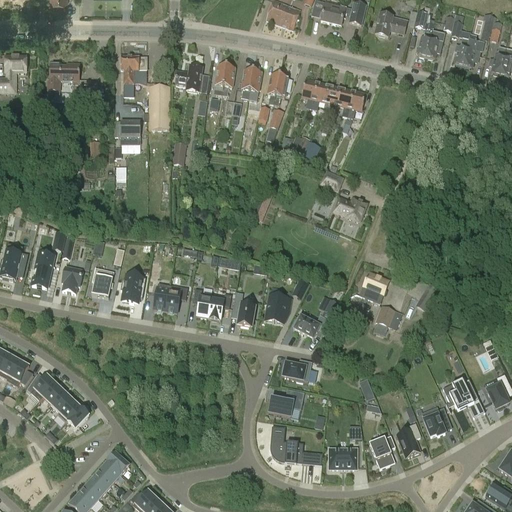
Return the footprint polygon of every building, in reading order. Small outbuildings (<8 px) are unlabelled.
[(311,9),(313,0),(305,0),(303,6),(311,9)] [(273,3),(266,23),(293,33),(301,13),(273,3)] [(346,10),(325,5),(321,24),(341,29),(344,16),(351,18),(349,25),(361,27),(365,8),(354,5),(352,12),(346,11),(346,10)] [(418,58),(418,60),(425,61),(432,34),(431,34),(433,24),(429,23),(430,18),(417,15),(414,31),(424,33),(422,41),(421,41),(417,58),(418,58)] [(396,36),(403,38),(407,23),(379,16),(374,37),(388,40),(390,33),(397,34),(396,36)] [(451,35),(453,25),(454,22),(455,17),(450,16),(449,21),(446,20),(443,33),(451,35)] [(486,18),(485,23),(482,32),(490,34),(494,20),(486,18)] [(462,27),(453,25),(451,35),(450,39),(459,41),(462,27)] [(495,26),(493,25),(489,44),(497,46),(500,34),(501,27),(495,26)] [(444,37),(432,34),(425,61),(432,63),(433,62),(434,62),(436,56),(440,57),(442,46),(444,37)] [(455,67),(455,69),(462,70),(469,42),(470,37),(463,35),(461,42),(459,51),(458,51),(454,67),(455,67)] [(477,44),(469,42),(462,70),(469,72),(470,71),(471,71),(473,65),(477,66),(480,54),(475,53),(477,44)] [(493,76),(493,78),(499,79),(505,54),(498,52),(497,58),(495,57),(494,63),(490,62),(488,69),(492,70),(491,76),(493,76)] [(511,67),(511,68),(511,65),(511,61),(511,62),(511,56),(511,55),(505,54),(499,79),(506,81),(507,80),(508,80),(510,74),(511,74),(511,67)] [(6,74),(6,79),(6,83),(0,83),(0,96),(15,96),(15,89),(15,75),(26,75),(26,59),(5,59),(5,74),(6,74)] [(123,73),(123,99),(134,100),(134,88),(146,88),(147,88),(147,86),(146,61),(120,60),(120,73),(123,73)] [(72,84),(71,101),(97,102),(97,85),(79,84),(79,67),(66,67),(66,69),(60,69),(60,67),(50,67),(49,84),(47,84),(47,94),(60,94),(60,84),(72,84)] [(220,69),(217,68),(213,98),(221,99),(226,68),(220,67),(220,69)] [(233,69),(226,68),(221,99),(226,100),(228,91),(232,91),(235,71),(233,71),(233,69)] [(186,94),(199,96),(204,96),(207,97),(209,79),(201,78),(202,72),(189,70),(188,75),(188,77),(178,75),(176,89),(187,90),(186,94)] [(245,94),(243,102),(248,103),(253,73),(247,72),(246,73),(244,73),(241,93),(245,94)] [(248,103),(247,109),(252,110),(254,96),(258,96),(262,76),(260,75),(260,74),(253,73),(248,103)] [(269,106),(273,107),(279,77),(274,76),(273,78),(271,77),(267,97),(271,98),(269,106)] [(286,79),(279,77),(273,107),(278,109),(280,100),(284,101),(288,81),(286,80),(286,79)] [(310,113),(311,112),(317,86),(305,83),(301,101),(309,103),(306,112),(307,112),(310,113)] [(162,90),(162,86),(147,86),(147,88),(146,88),(145,98),(144,99),(149,99),(149,112),(149,117),(145,117),(145,125),(149,125),(149,133),(169,134),(170,112),(169,90),(162,90)] [(325,106),(329,89),(317,86),(311,112),(310,113),(317,115),(317,112),(319,105),(325,106)] [(341,92),(329,89),(325,106),(331,108),(330,112),(329,117),(330,118),(328,123),(332,124),(335,119),(337,109),(341,92)] [(346,121),(353,94),(341,92),(337,109),(335,119),(336,119),(338,110),(343,111),(341,120),(337,130),(342,132),(346,121)] [(361,115),(365,97),(353,94),(346,121),(342,132),(341,134),(339,139),(344,141),(344,139),(346,140),(353,123),(355,113),(361,115)] [(219,104),(210,102),(209,112),(218,113),(219,104)] [(225,118),(232,119),(234,106),(227,104),(225,118)] [(206,106),(198,105),(197,118),(204,119),(206,106)] [(241,107),(234,106),(232,119),(239,120),(241,107)] [(269,112),(260,110),(258,123),(267,125),(269,112)] [(269,131),(266,144),(272,145),(284,115),(273,112),(269,131)] [(140,125),(124,125),(114,125),(114,141),(140,141),(140,125)] [(297,156),(301,158),(309,142),(302,139),(301,141),(296,139),(291,150),(297,153),(297,156)] [(102,145),(89,145),(90,159),(102,158),(102,145)] [(316,149),(308,145),(302,157),(310,161),(316,149)] [(175,146),(172,167),(183,169),(186,147),(175,146)] [(82,165),(75,164),(74,172),(81,173),(82,165)] [(126,171),(116,171),(116,188),(126,188),(126,171)] [(343,182),(337,179),(326,175),(321,188),(331,192),(337,195),(343,182)] [(65,182),(60,193),(70,197),(74,186),(65,182)] [(252,215),(264,220),(273,198),(261,193),(252,215)] [(359,226),(367,207),(352,201),(350,205),(339,201),(333,215),(344,219),(359,226)] [(56,246),(63,248),(65,238),(58,236),(56,246)] [(62,261),(69,263),(73,248),(66,246),(62,261)] [(117,252),(114,268),(120,269),(124,254),(117,252)] [(0,278),(0,280),(15,284),(18,270),(25,272),(28,258),(21,256),(20,258),(6,254),(4,263),(1,262),(0,265),(0,271),(2,272),(0,278)] [(33,281),(31,289),(47,292),(53,262),(38,258),(35,273),(38,273),(36,281),(33,281)] [(217,269),(228,271),(230,262),(219,260),(217,269)] [(152,266),(150,279),(156,280),(158,267),(152,266)] [(62,297),(75,300),(77,292),(79,292),(83,276),(65,272),(61,288),(63,289),(62,297)] [(94,286),(92,298),(108,302),(113,276),(95,272),(92,285),(94,286)] [(375,295),(383,298),(388,285),(381,282),(381,281),(369,276),(363,290),(363,291),(360,299),(371,304),(375,295)] [(125,283),(124,283),(122,282),(120,294),(122,294),(123,294),(122,302),(122,304),(134,306),(138,307),(139,301),(140,302),(142,302),(146,282),(143,281),(142,281),(137,280),(126,278),(125,283)] [(308,287),(300,282),(296,289),(305,293),(308,287)] [(158,287),(153,313),(165,315),(169,289),(158,287)] [(429,287),(426,293),(435,298),(438,293),(429,287)] [(169,289),(165,315),(177,317),(179,303),(186,304),(188,292),(169,289)] [(195,292),(192,307),(199,308),(197,320),(208,322),(213,298),(201,296),(202,294),(195,292)] [(252,331),(256,306),(242,303),(243,297),(235,296),(232,313),(239,314),(237,328),(252,331)] [(213,298),(208,322),(220,324),(222,312),(229,313),(231,299),(224,297),(224,300),(213,298)] [(269,298),(265,322),(283,326),(285,315),(289,316),(291,305),(287,304),(287,301),(269,298)] [(323,314),(332,318),(338,308),(329,303),(323,314)] [(429,309),(420,303),(417,309),(425,314),(429,309)] [(389,330),(395,314),(381,309),(375,325),(389,330)] [(320,341),(329,325),(320,320),(316,328),(300,319),(299,322),(297,321),(292,330),(294,331),(293,333),(313,343),(315,338),(320,341)] [(490,343),(483,346),(486,352),(493,349),(490,343)] [(0,373),(9,358),(0,353),(0,373)] [(9,358),(0,373),(0,379),(7,383),(18,364),(9,358)] [(282,380),(296,383),(296,385),(302,386),(303,384),(308,385),(312,365),(299,363),(298,369),(285,366),(285,367),(283,367),(282,374),(283,374),(282,380)] [(7,383),(6,384),(17,390),(29,369),(18,364),(7,383)] [(42,400),(55,387),(47,379),(30,396),(39,404),(43,401),(42,400)] [(455,394),(446,398),(450,407),(453,405),(454,408),(456,413),(457,415),(468,410),(474,407),(473,405),(478,403),(469,382),(463,385),(462,383),(451,388),(455,394)] [(367,383),(360,386),(362,391),(370,389),(367,383)] [(64,395),(55,387),(42,400),(43,401),(50,408),(64,395)] [(486,394),(495,413),(497,412),(498,414),(503,412),(502,410),(509,407),(500,387),(486,394)] [(268,416),(290,421),(292,412),(301,413),(304,396),(287,393),(285,401),(286,401),(285,405),(271,402),(268,416)] [(72,402),(64,395),(50,408),(58,416),(59,416),(72,402)] [(59,416),(58,416),(57,418),(66,426),(67,424),(80,410),(72,402),(59,416)] [(374,409),(372,415),(381,417),(378,410),(374,409)] [(80,410),(67,424),(76,432),(89,419),(80,410)] [(437,411),(428,415),(430,420),(423,423),(430,440),(436,438),(437,440),(445,436),(444,435),(451,432),(443,412),(438,414),(437,411)] [(406,461),(420,455),(415,442),(421,440),(415,426),(409,429),(410,432),(396,438),(406,461)] [(49,443),(53,439),(49,434),(45,439),(49,443)] [(58,443),(53,439),(49,443),(54,447),(58,443)] [(395,466),(389,453),(395,451),(390,439),(385,441),(369,447),(379,473),(395,466)] [(284,441),(271,440),(270,450),(270,452),(270,454),(270,455),(271,457),(272,459),(273,461),(275,463),(276,463),(278,464),(280,465),(282,466),(284,466),(284,468),(296,469),(296,467),(301,467),(303,447),(284,445),(284,441)] [(329,452),(329,473),(356,473),(356,452),(329,452)] [(499,473),(511,481),(511,480),(511,455),(511,454),(499,473)] [(107,465),(121,477),(129,469),(128,468),(129,467),(124,463),(123,463),(115,456),(107,465)] [(321,469),(322,457),(315,457),(314,468),(321,469)] [(121,477),(107,465),(100,474),(114,486),(121,477)] [(114,486),(100,474),(92,482),(106,495),(114,486)] [(106,495),(92,482),(89,486),(88,485),(84,490),(98,503),(106,495)] [(494,486),(485,499),(504,511),(505,511),(509,507),(511,509),(511,494),(506,491),(504,493),(494,486)] [(98,503),(84,490),(83,490),(84,491),(77,499),(91,511),(98,503)] [(147,511),(156,502),(148,494),(143,499),(138,495),(130,504),(135,508),(133,509),(135,511),(147,511)] [(90,511),(91,511),(77,499),(69,508),(73,511),(90,511)] [(156,502),(147,511),(162,511),(165,510),(156,502)]
